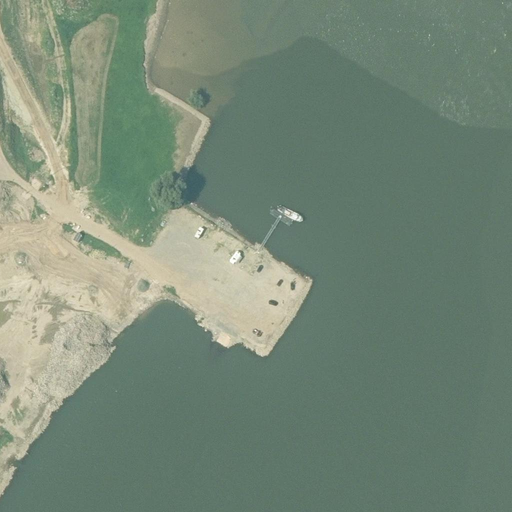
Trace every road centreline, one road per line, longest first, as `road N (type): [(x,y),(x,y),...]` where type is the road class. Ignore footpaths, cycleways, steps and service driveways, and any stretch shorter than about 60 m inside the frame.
road 1 (unclassified): [(259,243),(218,306),(5,172)]
road 2 (track): [(0,416),(79,334),(128,251)]
